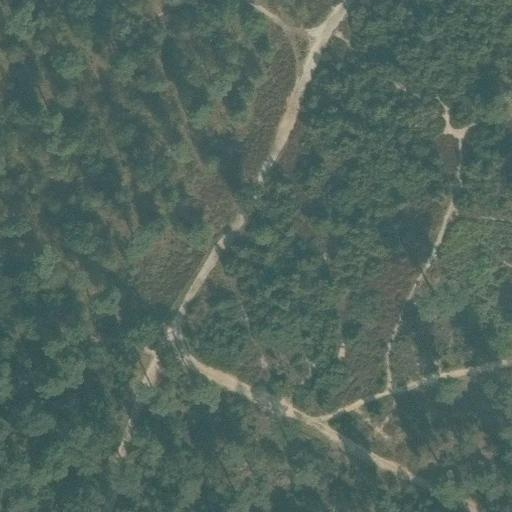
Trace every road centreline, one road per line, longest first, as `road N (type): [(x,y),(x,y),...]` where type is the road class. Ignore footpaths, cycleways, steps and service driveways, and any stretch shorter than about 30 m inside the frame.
road 1 (track): [(169,348),(328,39),(356,0)]
road 2 (track): [(467,511),(169,348)]
road 3 (track): [(108,511),(169,348)]
